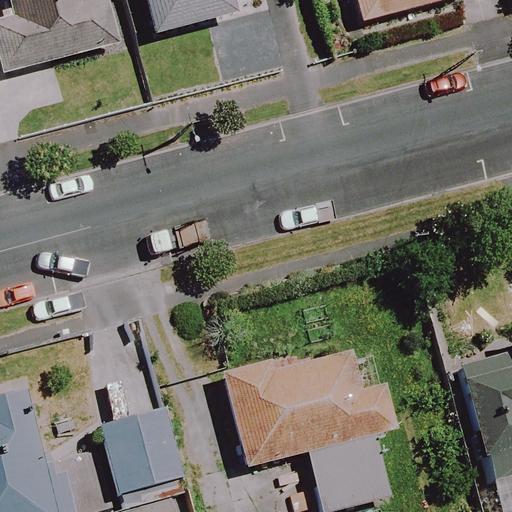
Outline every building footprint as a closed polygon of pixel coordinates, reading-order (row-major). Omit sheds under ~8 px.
[(2,0),(8,22),(0,24),(0,82),(115,54),(101,0),(99,0),(78,5),(77,0),(2,0)] [(135,0),(146,45),(228,27),(221,0),(135,0)] [(511,346),(502,349),(505,362),(455,375),(483,492),(506,486),(510,503),(511,501),(511,346)] [(380,511),(369,451),(388,447),(376,388),(353,393),(347,360),(221,384),(239,476),(305,463),(314,511),(380,511)] [(52,511),(23,399),(0,405),(0,511),(52,511)] [(180,486),(159,418),(92,439),(113,507),(180,486)]
